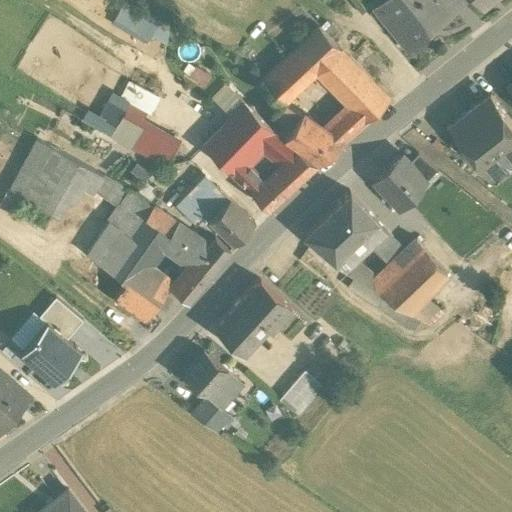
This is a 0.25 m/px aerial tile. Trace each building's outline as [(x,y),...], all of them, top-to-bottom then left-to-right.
[(446,0),(383,0),(374,7),(404,45),(434,20),(437,24),(454,10),(452,6),(446,0)] [(319,24),(259,80),(280,102),(271,111),(284,124),(295,107),(284,100),(316,70),(317,70),(341,47),(319,24)] [(150,43),(134,34),(128,46),(143,54),(150,43)] [(341,47),(317,70),(350,104),(339,114),(354,128),(389,96),(341,47)] [(194,65),(189,75),(204,83),(209,72),(194,65)] [(156,95),(131,82),(123,97),(148,111),(156,95)] [(511,158),(511,121),(491,94),(472,109),(511,159),(511,158)] [(244,102),(202,144),(231,171),(245,158),(263,140),(272,128),(244,102)] [(325,127),(295,107),(284,124),(280,130),(318,161),(354,128),(339,114),(325,127)] [(511,159),(472,109),(453,123),(492,174),(511,159)] [(177,143),(122,113),(110,135),(165,165),(177,143)] [(316,163),(272,128),(263,140),(282,158),(284,159),(305,173),(316,163)] [(92,168),(36,138),(7,190),(53,215),(62,199),(69,203),(81,185),(92,168)] [(438,169),(417,152),(406,162),(424,181),(438,169)] [(406,162),(400,156),(373,180),(398,206),(424,181),(406,162)] [(262,179),(245,158),(231,171),(267,208),(305,173),(284,159),(262,179)] [(92,168),(81,185),(91,191),(90,192),(92,193),(94,190),(103,176),(104,175),(92,168)] [(220,188),(203,172),(190,185),(190,186),(206,202),(219,189),(220,188)] [(130,190),(103,176),(94,190),(118,206),(119,206),(130,190)] [(190,186),(174,203),(195,224),(204,215),(199,210),(206,202),(190,186)] [(206,202),(199,210),(204,215),(208,219),(228,198),(219,189),(206,202)] [(152,205),(130,190),(119,206),(118,206),(85,253),(107,268),(152,205)] [(386,229),(349,190),(323,215),(351,244),(362,234),(371,244),(386,229)] [(208,219),(233,243),(254,221),(229,197),(228,198),(208,219)] [(176,220),(152,205),(107,268),(125,281),(131,286),(140,272),(141,271),(161,243),(160,242),(176,220)] [(351,244),(323,215),(303,234),(334,261),(346,250),(351,244)] [(176,220),(160,242),(161,243),(192,264),(172,289),(181,296),(186,299),(197,285),(198,285),(229,247),(215,236),(209,243),(177,219),(176,220)] [(404,247),(386,229),(371,244),(370,244),(388,262),(391,259),(404,247)] [(351,244),(346,250),(357,259),(370,244),(371,244),(362,234),(351,244)] [(415,237),(404,247),(411,254),(422,244),(415,237)] [(384,280),(375,288),(408,310),(426,292),(448,271),(422,244),(411,254),(398,267),(384,280)] [(404,247),(391,259),(398,267),(411,254),(404,247)] [(357,259),(346,250),(334,261),(353,274),(375,288),(384,280),(357,259)] [(166,290),(141,271),(140,272),(131,286),(156,304),(166,290)] [(375,288),(353,274),(346,285),(415,329),(422,319),(408,310),(375,288)] [(291,307),(260,279),(241,300),(268,324),(267,325),(271,328),(291,307)] [(131,286),(125,281),(115,295),(146,318),(154,307),(156,304),(131,286)] [(156,304),(154,307),(166,316),(181,296),(172,289),(169,287),(166,290),(156,304)] [(426,292),(408,310),(422,319),(429,324),(443,311),(426,292)] [(45,321),(67,339),(83,320),(56,297),(39,316),(45,321)] [(241,300),(240,299),(232,307),(233,308),(215,328),(242,352),(267,325),(268,324),(241,300)] [(19,353),(54,382),(81,351),(67,339),(45,321),(19,353)] [(226,370),(203,350),(183,375),(205,394),(214,385),(226,370)] [(311,359),(304,368),(324,382),(331,373),(311,359)] [(0,427),(29,394),(0,369),(0,427)] [(304,369),(279,398),(298,415),(323,385),(304,369)] [(226,370),(214,385),(229,398),(241,383),(226,370)] [(229,398),(214,385),(205,394),(221,408),(229,398)] [(225,418),(203,401),(191,416),(214,432),(225,418)] [(56,447),(46,455),(65,481),(76,473),(56,447)] [(85,511),(67,488),(53,500),(57,505),(52,509),(51,508),(46,511),(85,511)]
